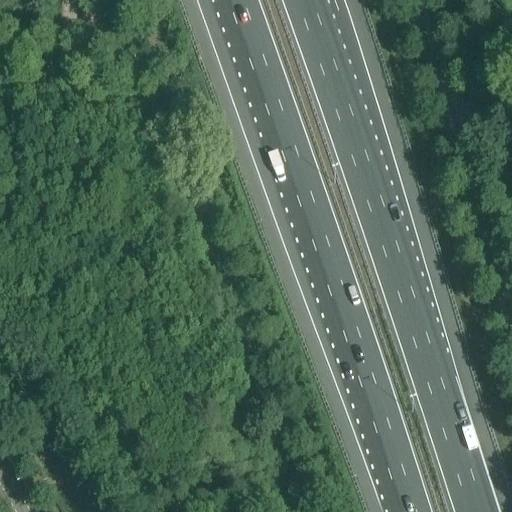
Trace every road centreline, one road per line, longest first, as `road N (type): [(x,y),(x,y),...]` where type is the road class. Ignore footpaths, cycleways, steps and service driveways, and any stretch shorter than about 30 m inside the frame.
road 1 (motorway): [(235,0),(410,511)]
road 2 (motorway): [(474,511),(305,0)]
road 3 (unclassified): [(511,272),(428,0)]
